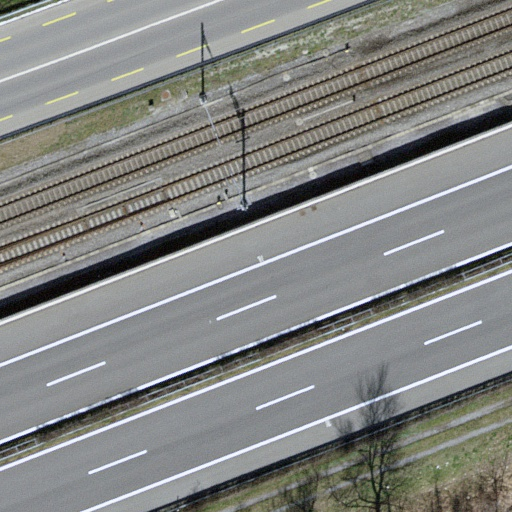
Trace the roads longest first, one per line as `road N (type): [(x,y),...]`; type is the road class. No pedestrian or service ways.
road 1 (motorway): [(511,201),(0,400)]
road 2 (motorway): [(0,509),(511,311)]
road 3 (track): [(246,511),(511,409)]
road 4 (primary): [(216,0),(0,79)]
